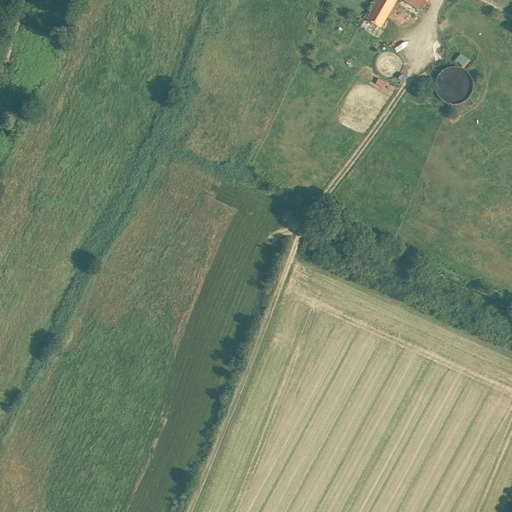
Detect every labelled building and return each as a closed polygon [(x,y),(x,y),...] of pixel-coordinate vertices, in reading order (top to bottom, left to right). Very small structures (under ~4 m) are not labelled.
[(376,0),(366,19),(380,27),(395,0),(376,0)] [(403,0),(421,10),(426,0),(403,0)] [(461,53),(456,59),(466,66),(471,59),(461,53)] [(471,92),(472,85),(471,78),(467,72),(461,68),(453,66),(446,68),(440,72),(436,78),(435,85),(436,92),(440,98),(447,102),(454,104),(461,102),(467,98),(471,92)] [(385,87),(388,82),(378,77),(375,82),(385,87)]
